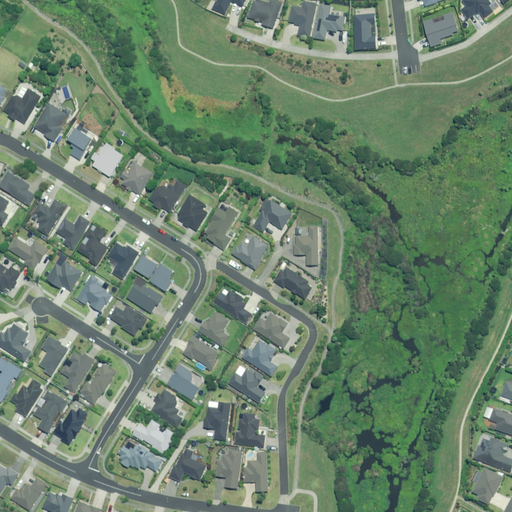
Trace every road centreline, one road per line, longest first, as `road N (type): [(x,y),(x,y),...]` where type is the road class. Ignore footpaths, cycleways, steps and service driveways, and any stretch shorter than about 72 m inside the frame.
road 1 (residential): [(285,511),(281,395),(312,331),(216,265),(198,265)]
road 2 (residential): [(0,138),(198,265)]
road 3 (residential): [(84,477),(237,511)]
road 4 (residential): [(145,368),(84,477)]
road 5 (residential): [(145,368),(41,305)]
